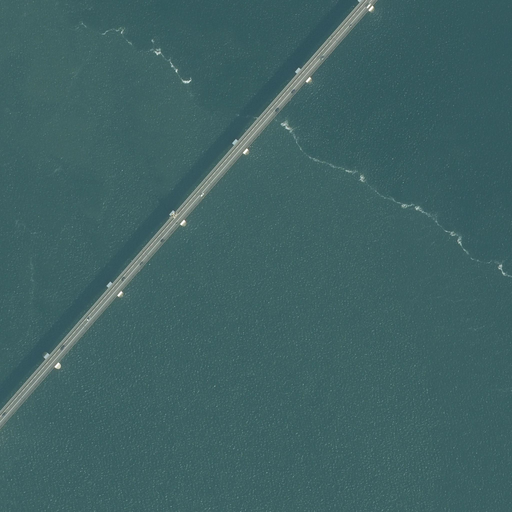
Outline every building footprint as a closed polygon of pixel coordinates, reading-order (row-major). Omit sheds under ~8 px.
[(374,7),(365,0),(356,0),(370,12),(371,12),(372,13),(373,12),(374,12),(375,11),(375,9),(375,8),(374,7)] [(311,79),(298,67),(297,66),(295,66),(294,66),(293,67),(293,68),(293,69),(293,70),(294,71),(307,83),(308,84),(309,84),(310,84),(311,83),(312,82),(312,81),(312,80),(311,79)] [(248,150),(235,138),(234,137),(233,137),(231,137),(231,138),(230,139),(230,140),(230,142),(231,143),(244,155),(245,155),(246,155),(248,155),(249,154),(249,153),(249,152),(249,151),(248,150)] [(186,221),(173,209),(172,209),(171,209),(169,209),(168,210),(168,211),(168,212),(168,213),(169,214),(182,226),(183,227),(184,227),(185,226),(186,226),(187,225),(187,223),(187,222),(186,221)] [(124,292),(110,280),(109,280),(108,280),(107,280),(106,281),(105,282),(105,283),(105,284),(106,285),(120,297),(121,298),(122,298),(123,297),(124,297),(124,296),(125,294),(124,293),(124,292)] [(61,364),(48,352),(47,352),(45,351),(44,352),(43,352),(43,353),(42,355),(43,356),(44,357),(57,369),(58,369),(59,370),(60,369),(61,369),(62,367),(62,366),(62,365),(61,364)]
